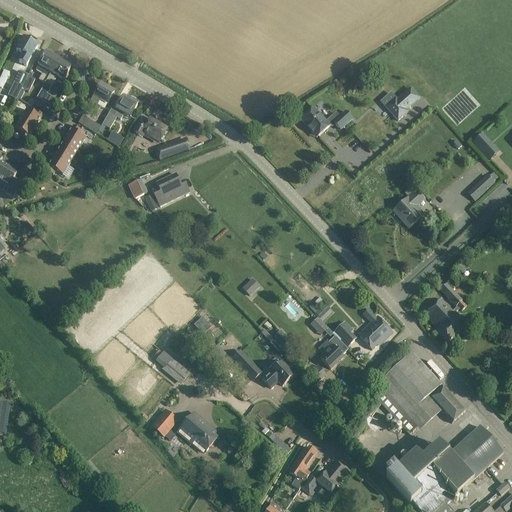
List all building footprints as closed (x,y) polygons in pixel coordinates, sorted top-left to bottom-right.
[(23,41),(17,38),(13,45),(19,48),(17,52),(23,56),(20,63),(26,67),(30,60),(37,48),(23,40),(23,41)] [(45,85),(59,60),(53,57),(54,55),(49,52),(48,54),(46,53),(36,72),(42,75),(39,81),(45,85)] [(72,68),(59,60),(45,85),(37,99),(54,109),(58,101),(48,95),(51,89),(57,78),(64,82),(72,68)] [(22,90),(28,77),(20,73),(14,86),(22,90)] [(35,81),(28,77),(22,90),(28,93),(35,81)] [(115,92),(101,84),(92,102),(98,106),(100,101),(108,105),(115,92)] [(397,122),(407,113),(406,111),(419,99),(410,89),(394,104),(392,102),(385,108),(397,122)] [(102,128),(97,136),(119,149),(125,139),(118,135),(116,138),(108,133),(110,129),(111,130),(117,118),(120,120),(123,114),(131,118),(138,105),(125,98),(117,111),(118,111),(115,116),(110,113),(102,128)] [(307,128),(309,127),(318,137),(330,127),(334,124),(340,131),(352,120),(345,113),(339,118),(336,114),(325,123),(313,110),(300,121),(307,128)] [(21,120),(35,129),(43,115),(36,111),(34,115),(27,111),(21,120)] [(97,136),(102,128),(82,117),(78,125),(97,136)] [(168,129),(151,119),(148,124),(141,120),(133,133),(142,138),(145,133),(161,142),(168,129)] [(27,142),(35,129),(21,120),(15,130),(23,134),(20,138),(27,142)] [(74,126),(67,137),(82,146),(86,138),(79,134),(81,130),(74,126)] [(483,135),(473,144),(488,162),(498,153),(483,135)] [(67,137),(60,149),(75,157),(82,146),(67,137)] [(178,143),(156,150),(160,162),(182,155),(178,143)] [(68,169),(75,157),(60,149),(54,160),(68,169)] [(127,155),(119,150),(112,163),(120,168),(127,155)] [(64,176),(68,169),(54,160),(47,172),(54,176),(56,172),(64,176)] [(0,181),(8,169),(0,163),(0,181)] [(8,169),(0,181),(0,185),(7,190),(4,195),(11,200),(21,185),(13,180),(17,174),(8,169)] [(179,183),(175,174),(156,184),(158,188),(152,191),(160,207),(189,193),(183,180),(179,183)] [(482,181),(476,186),(483,194),(488,188),(482,181)] [(148,195),(142,182),(130,187),(137,201),(148,195)] [(425,199),(418,191),(410,199),(410,198),(395,212),(410,228),(424,215),(417,207),(425,199)] [(158,210),(152,197),(145,200),(151,213),(158,210)] [(260,287),(252,280),(242,290),(250,297),(260,287)] [(462,301),(446,285),(439,291),(456,308),(461,312),(466,307),(461,302),(462,301)] [(467,324),(444,299),(426,315),(439,329),(438,330),(448,341),(467,324)] [(393,334),(378,317),(358,335),(372,351),(382,341),(383,342),(393,334)] [(194,326),(203,336),(211,329),(202,318),(194,326)] [(317,319),(310,326),(320,336),(327,329),(317,319)] [(342,326),(334,334),(347,348),(355,340),(342,326)] [(292,343),(281,332),(273,339),(284,351),(292,343)] [(214,338),(210,334),(204,339),(208,343),(214,338)] [(330,343),(327,341),(317,350),(324,358),(321,361),(331,370),(343,358),(330,343)] [(261,375),(240,352),(232,360),(253,382),(261,375)] [(190,375),(163,353),(155,363),(163,369),(161,371),(180,387),(190,375)] [(466,412),(444,388),(413,354),(377,385),(378,385),(372,395),(408,435),(416,428),(419,432),(424,428),(414,416),(431,401),(452,424),(466,412)] [(294,376),(281,363),(263,381),(271,389),(278,383),(282,387),(294,376)] [(325,374),(318,366),(308,375),(315,383),(325,374)] [(178,421),(165,411),(150,429),(163,439),(178,421)] [(218,438),(192,417),(175,436),(202,458),(218,438)] [(451,511),(445,505),(504,452),(479,426),(448,454),(438,443),(422,458),(415,451),(396,469),(395,470),(392,467),(384,474),(388,478),(385,480),(409,507),(412,505),(419,511),(451,511)] [(268,433),(265,436),(272,442),(275,439),(268,433)] [(316,455),(306,448),(289,473),(298,479),(295,483),(300,487),(309,474),(304,470),(307,466),(308,466),(316,455)] [(348,471),(335,462),(324,478),(318,486),(331,497),(338,488),(337,487),(348,471)] [(509,489),(505,484),(496,492),(500,497),(509,489)] [(511,496),(501,507),(505,511),(511,506),(511,496)]
